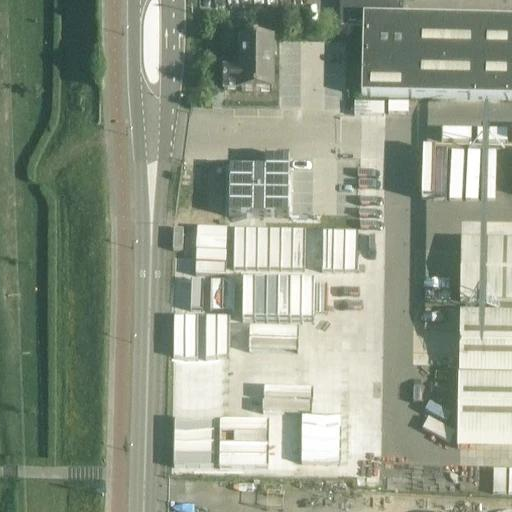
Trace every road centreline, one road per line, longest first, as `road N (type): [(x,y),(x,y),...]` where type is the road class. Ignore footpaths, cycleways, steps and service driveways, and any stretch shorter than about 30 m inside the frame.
road 1 (tertiary): [(142,511),(148,0)]
road 2 (unknown): [(344,143),(372,209),(388,450),(435,465),(511,468)]
road 3 (unknown): [(152,134),(344,143)]
road 4 (unknown): [(344,143),(421,117),(511,114)]
